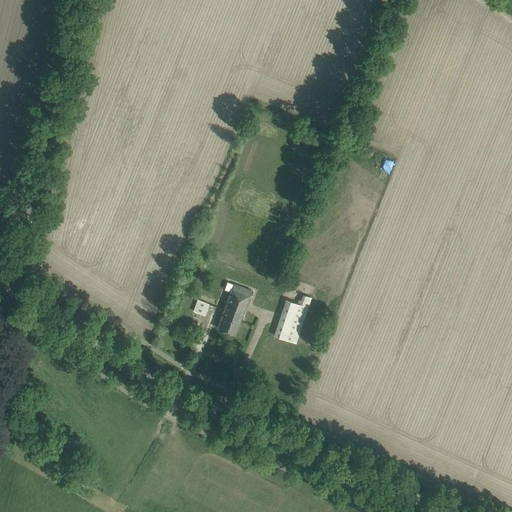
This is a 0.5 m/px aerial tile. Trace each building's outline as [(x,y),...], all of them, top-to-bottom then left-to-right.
[(375,166),(391,172),(395,161),(379,155),(375,166)] [(252,289),(234,283),(217,328),(235,334),(252,289)] [(299,304),(287,299),(274,336),(295,343),(311,297),(303,294),(299,304)] [(193,311),(206,315),(210,303),(197,298),(193,311)] [(13,375),(20,377),(22,367),(15,365),(13,375)]
